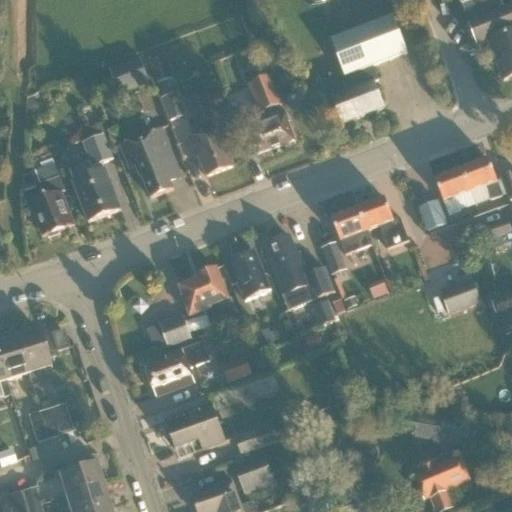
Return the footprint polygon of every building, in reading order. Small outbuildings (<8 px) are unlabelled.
[(459,0),(462,7),(469,24),(478,48),(489,44),(504,82),(511,78),(511,6),(505,9),(501,0),(459,0)] [(333,98),(344,125),(384,110),(375,84),(380,82),(374,68),(408,54),(394,16),(331,40),(345,77),(342,78),(348,92),(333,98)] [(110,69),(120,97),(151,85),(141,57),(110,69)] [(157,85),(172,79),(165,58),(150,63),(157,85)] [(285,112),(272,117),(270,111),(283,106),(272,78),(250,86),(259,109),(257,110),(262,121),(247,127),(259,158),(296,144),(289,125),(290,124),(285,112)] [(187,117),(179,94),(162,100),(170,123),(187,117)] [(220,125),(219,125),(207,95),(188,102),(200,132),(188,138),(196,158),(199,159),(207,178),(234,168),(227,148),(229,148),(220,125)] [(94,138),(105,133),(102,125),(91,130),(94,138)] [(143,178),(151,200),(174,191),(171,183),(182,179),(162,128),(121,145),(129,167),(136,165),(141,179),(143,178)] [(115,161),(106,136),(83,144),(91,163),(93,170),(103,166),(115,161)] [(53,160),(41,165),(43,169),(55,165),(53,160)] [(503,197),(498,183),(490,161),(463,171),(471,193),(486,188),(492,201),(503,197)] [(91,163),(69,171),(74,182),(105,170),(103,166),(93,170),(91,163)] [(48,237),(49,239),(60,235),(59,232),(73,227),(60,194),(65,192),(55,165),(43,169),(35,172),(41,185),(36,187),(41,201),(32,204),(45,238),(48,237)] [(121,211),(105,170),(74,182),(73,183),(89,224),(121,211)] [(456,199),(471,193),(463,171),(436,182),(445,204),(450,217),(461,213),(456,199)] [(511,202),(511,174),(501,178),(510,203),(511,202)] [(359,211),(368,233),(380,228),(389,251),(410,243),(401,219),(394,222),(386,201),(359,211)] [(438,203),(420,211),(430,234),(448,227),(438,203)] [(359,211),(333,221),(341,243),(347,257),(374,247),(368,233),(359,211)] [(485,229),(489,241),(511,233),(511,229),(509,221),(485,229)] [(300,254),(297,255),(290,238),(268,247),(278,269),(273,271),(290,312),(336,293),(326,270),(310,277),(300,254)] [(348,272),(338,244),(323,250),(333,277),(348,272)] [(271,294),(255,252),(233,261),(241,283),(238,284),(245,304),(271,294)] [(217,270),(215,271),(210,268),(203,271),(201,277),(199,278),(200,280),(180,288),(184,297),(183,298),(191,318),(206,311),(214,330),(228,324),(228,323),(221,304),(229,300),(217,270)] [(441,292),(450,316),(483,304),(474,280),(441,292)] [(511,293),(498,298),(504,313),(511,309),(511,293)] [(229,300),(221,304),(228,323),(240,318),(233,299),(229,300)] [(345,303),(348,311),(358,307),(355,299),(345,303)] [(342,302),(334,305),(338,316),(346,313),(342,302)] [(160,325),(169,349),(192,340),(183,316),(160,325)] [(276,344),(270,330),(253,337),(258,351),(276,344)] [(28,376),(50,369),(38,331),(16,338),(28,376)] [(52,336),(57,353),(68,349),(63,332),(52,336)] [(323,347),(319,335),(303,340),(307,352),(323,347)] [(0,362),(6,383),(28,376),(16,338),(0,342),(0,362)] [(146,370),(157,398),(195,384),(190,370),(211,362),(204,344),(166,358),(168,362),(146,370)] [(225,373),(229,385),(253,376),(246,358),(236,362),(238,368),(225,373)] [(11,397),(6,383),(0,362),(0,386),(4,399),(11,397)] [(345,410),(344,400),(329,401),(330,410),(345,410)] [(199,442),(203,452),(227,443),(212,404),(165,421),(176,451),(199,442)] [(49,441),(61,437),(54,417),(52,409),(40,413),(49,441)] [(36,445),(49,441),(40,413),(28,417),(36,445)] [(462,421),(421,414),(416,439),(458,446),(462,421)] [(59,415),(54,417),(61,437),(66,436),(59,415)] [(236,439),(242,456),(279,443),(273,426),(236,439)] [(28,451),(31,463),(40,460),(37,448),(28,451)] [(0,465),(1,469),(18,464),(14,453),(0,457),(0,465)] [(261,462),(259,457),(234,466),(246,495),(275,484),(266,460),(261,462)] [(436,511),(450,511),(455,510),(449,494),(449,493),(449,492),(471,484),(463,460),(440,468),(438,463),(421,469),(423,474),(417,476),(426,500),(432,498),(436,511)] [(65,498),(103,486),(96,464),(58,476),(65,498)] [(242,508),(232,480),(214,487),(215,491),(193,499),(198,511),(256,511),(253,503),(242,508)] [(69,511),(97,511),(110,508),(103,486),(65,498),(69,511)] [(27,511),(27,510),(22,493),(10,496),(14,511),(27,511)] [(308,508),(309,511),(321,511),(314,494),(297,501),(301,511),(308,508)] [(0,505),(2,511),(14,511),(10,496),(0,499),(0,505)] [(341,511),(370,511),(366,496),(339,504),(341,511)] [(511,511),(511,501),(499,506),(501,511),(511,511)]
